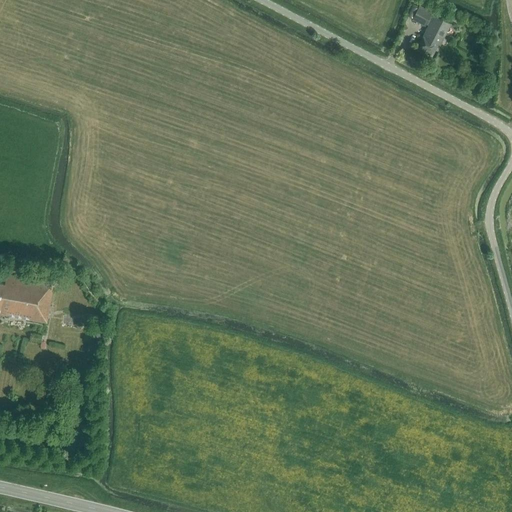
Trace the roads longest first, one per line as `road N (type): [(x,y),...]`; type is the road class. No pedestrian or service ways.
road 1 (unclassified): [(511,136),(260,0)]
road 2 (unclassified): [(511,314),(489,226),(495,191),(511,163)]
